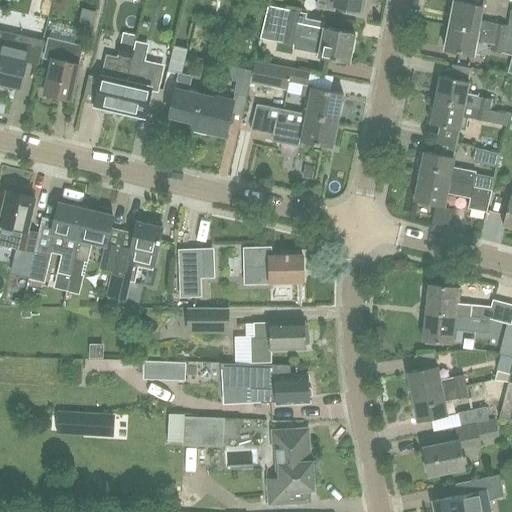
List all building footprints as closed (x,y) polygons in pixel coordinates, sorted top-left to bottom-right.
[(335,12),(336,7),(347,10),(346,14),(364,17),(367,0),(318,0),(317,8),(335,12)] [(453,0),(448,25),(511,37),(511,10),(510,10),(506,26),(478,20),(481,5),(455,0),(453,0)] [(267,8),(260,39),(294,45),(296,38),(320,43),(318,54),(318,57),(349,63),(354,34),(323,29),(325,22),(304,19),(305,15),(267,8)] [(511,57),(511,37),(448,25),(443,49),(471,55),(474,41),(490,44),(489,50),(505,53),(505,55),(511,57)] [(19,88),(24,63),(37,65),(42,42),(28,39),(28,42),(20,40),(20,37),(0,32),(0,88),(6,89),(7,85),(19,88)] [(70,100),(78,65),(77,65),(81,47),(47,39),(43,58),(51,60),(43,94),(70,100)] [(143,117),(150,89),(157,91),(158,84),(163,65),(155,63),(145,61),(143,60),(146,49),(147,44),(136,42),(135,41),(134,46),(130,63),(125,82),(118,111),(129,113),(129,115),(129,117),(140,120),(142,118),(142,116),(143,117)] [(101,76),(100,76),(93,105),(95,105),(95,107),(96,109),(106,112),(108,110),(108,109),(118,111),(125,82),(130,63),(134,46),(121,43),(117,56),(106,54),(101,76)] [(287,81),(290,68),(254,61),(252,71),(249,84),(285,91),(287,82),(288,81),(287,81)] [(229,114),(241,117),(249,84),(252,71),(229,65),(225,80),(235,82),(233,94),(235,94),(233,100),(214,96),(214,98),(201,95),(194,122),(193,128),(195,128),(194,132),(207,135),(208,131),(224,135),(229,114)] [(288,81),(287,82),(307,86),(310,72),(290,68),(287,81),(288,81)] [(193,128),(194,122),(201,95),(189,92),(192,78),(179,75),(178,80),(177,80),(168,116),(193,122),(192,128),(193,128)] [(465,95),(468,82),(439,76),(434,100),(491,110),(492,100),(479,97),(465,95)] [(304,115),(337,122),(343,94),(310,88),(304,114),(304,115)] [(464,130),(468,117),(488,122),(491,110),(434,100),(429,123),(464,130)] [(304,114),(256,104),(251,129),(266,132),(267,126),(282,129),(281,136),(301,141),(300,142),(332,148),(337,122),(304,115),(304,114)] [(496,168),(500,154),(475,148),(472,162),(496,168)] [(419,176),(471,186),(473,176),(462,174),(463,173),(450,170),(453,157),(424,151),(419,176)] [(490,190),(471,186),(419,176),(414,202),(443,207),(446,194),(470,198),(468,209),(486,212),(490,190)] [(0,245),(15,249),(18,250),(34,254),(39,234),(26,231),(34,198),(7,192),(0,220),(0,245)] [(511,195),(510,195),(502,224),(511,226),(511,195)] [(85,209),(58,203),(47,251),(62,255),(58,273),(70,276),(85,209)] [(92,242),(105,245),(100,268),(112,271),(118,246),(106,243),(112,215),(111,215),(112,212),(110,210),(98,207),(95,209),(95,211),(85,209),(70,276),(84,279),(92,242)] [(153,270),(156,254),(163,227),(136,221),(129,249),(118,246),(112,271),(106,296),(126,301),(130,282),(135,283),(139,267),(153,270)] [(182,296),(200,295),(200,279),(199,251),(181,251),(182,296)] [(36,252),(30,277),(45,280),(51,256),(36,252)] [(303,282),(303,255),(269,256),(269,267),(258,268),(258,267),(245,267),(246,283),(259,283),(259,281),(269,281),(269,283),(303,282)] [(425,312),(490,319),(507,324),(511,325),(511,320),(511,304),(492,300),(490,307),(455,303),(457,288),(428,285),(425,312)] [(230,333),(230,307),(187,307),(187,333),(230,333)] [(488,333),(490,319),(425,312),(422,340),(451,343),(453,330),(488,333)] [(271,349),(306,348),(306,345),(309,345),(309,335),(305,335),(305,321),(254,323),(255,336),(250,336),(251,363),(271,363),(271,349)] [(184,379),(184,364),(145,363),(145,378),(184,379)] [(309,399),(312,395),(312,390),(308,387),(307,376),(291,377),(290,365),(220,363),(221,384),(252,382),(253,402),(257,402),(257,404),(277,403),(277,404),(309,402),(309,399)] [(412,397),(466,386),(486,381),(484,368),(462,372),(462,375),(438,380),(435,367),(407,373),(412,397)] [(497,370),(496,378),(496,380),(508,382),(510,374),(497,370)] [(503,404),(499,417),(511,420),(511,382),(508,382),(503,404)] [(489,384),(489,400),(502,400),(506,384),(489,384)] [(468,396),(466,386),(412,397),(417,422),(446,416),(443,403),(468,396)] [(461,426),(476,423),(488,420),(486,407),(458,412),(461,426)] [(59,431),(85,433),(87,416),(60,414),(59,431)] [(229,414),(229,437),(245,437),(245,415),(229,414)] [(180,442),(180,443),(205,444),(206,418),(182,416),(180,442)] [(206,418),(205,444),(222,445),(222,438),(223,418),(206,418)] [(457,441),(423,448),(429,476),(464,468),(460,448),(480,444),(480,441),(476,425),(455,430),(457,441)] [(311,502),(310,490),(314,490),(312,462),(309,462),(308,431),(289,432),(289,430),(272,431),(274,464),(279,464),(280,479),(267,480),(268,504),(311,502)] [(487,511),(488,511),(485,499),(504,495),(500,476),(455,485),(457,495),(434,500),(436,511),(487,511)]
